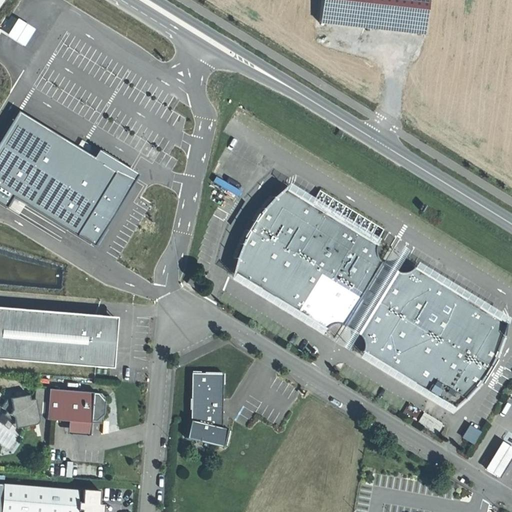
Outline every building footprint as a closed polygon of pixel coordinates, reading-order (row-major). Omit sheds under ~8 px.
[(319,0),(318,20),(424,33),(428,0),(319,0)] [(28,19),(12,9),(2,26),(18,35),(28,19)] [(20,106),(0,139),(0,200),(2,201),(8,191),(90,240),(134,167),(94,143),(90,148),(20,106)] [(237,258),(233,273),(324,329),(328,326),(332,324),(338,324),(342,325),(380,263),(377,259),(375,256),(375,254),(375,250),(376,245),(373,243),(309,204),(285,189),(276,196),(264,209),(254,222),(250,230),(242,244),(237,258)] [(408,252),(393,242),(380,263),(342,325),(332,343),(339,347),(347,351),(357,334),(395,272),(408,252)] [(400,273),(395,272),(357,334),(362,342),(362,346),(362,349),(361,352),(453,409),(467,395),(473,388),(477,382),(481,378),(483,375),(486,371),(488,366),(492,358),(496,350),(499,342),(505,324),(413,267),(407,272),(404,273),(400,273)] [(202,285),(191,278),(187,284),(199,291),(202,285)] [(111,316),(0,308),(0,360),(107,368),(112,364),(114,343),(115,321),(111,316)] [(224,375),(192,373),(190,422),(186,439),(200,442),(200,439),(222,444),(222,448),(224,448),(228,429),(227,428),(227,429),(222,429),(223,406),(224,375)] [(8,400),(2,408),(7,412),(5,416),(15,423),(20,427),(24,422),(38,420),(38,416),(46,416),(47,416),(49,390),(36,389),(36,400),(29,401),(19,403),(16,400),(13,404),(11,402),(8,400)] [(92,393),(49,390),(47,416),(46,416),(46,420),(68,422),(90,423),(90,422),(92,393)] [(101,394),(92,393),(90,422),(103,422),(104,398),(101,394)] [(10,399),(11,402),(13,404),(16,400),(19,403),(29,401),(29,396),(10,399)] [(438,434),(445,423),(425,411),(418,422),(438,434)] [(20,427),(15,423),(16,429),(33,426),(30,423),(38,420),(24,422),(20,427)] [(460,436),(472,442),(478,430),(466,423),(460,436)] [(511,458),(511,447),(502,442),(485,470),(500,478),(511,458)] [(79,491),(3,486),(1,511),(77,511),(78,503),(79,491)] [(82,503),(78,503),(77,511),(98,511),(98,509),(99,492),(82,491),(82,503)]
